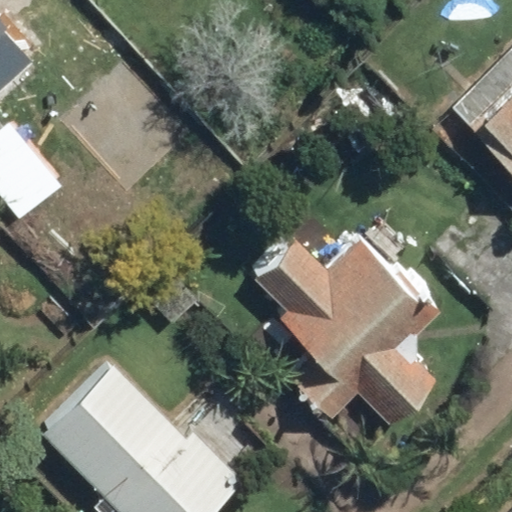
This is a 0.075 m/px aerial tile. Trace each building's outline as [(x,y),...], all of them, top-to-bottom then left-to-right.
[(0,29),(0,79),(25,55),(0,29)] [(511,45),(438,112),(511,195),(511,45)] [(411,326),(426,312),(317,200),(262,253),(294,286),(264,315),(316,368),(296,388),(324,417),(355,386),(385,417),(431,373),(413,355),(427,343),(411,326)] [(35,201),(2,232),(39,273),(73,243),(35,201)] [(147,260),(118,231),(84,267),(114,295),(147,260)] [(178,441),(92,356),(19,431),(101,511),(192,511),(228,477),(185,434),(178,441)]
